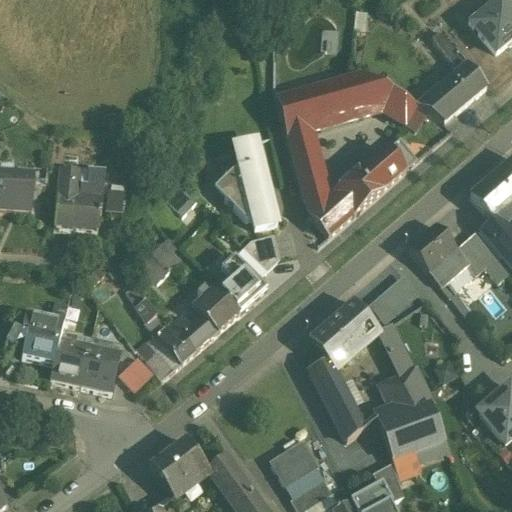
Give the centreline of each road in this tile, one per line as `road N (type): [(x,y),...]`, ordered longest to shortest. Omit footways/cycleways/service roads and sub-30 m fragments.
road 1 (residential): [(511,133),(330,292),(128,450)]
road 2 (residential): [(0,399),(113,431),(128,450)]
